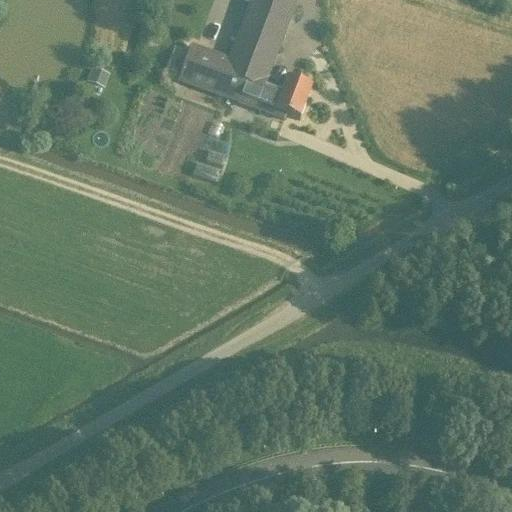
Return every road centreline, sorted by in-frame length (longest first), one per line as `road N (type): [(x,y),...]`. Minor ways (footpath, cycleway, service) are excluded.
road 1 (unclassified): [(0,483),(511,185)]
road 2 (motorway): [(511,507),(412,466),(361,463),(291,469),(193,511)]
